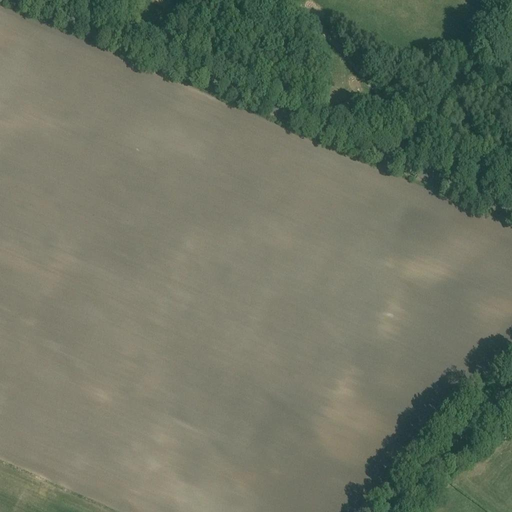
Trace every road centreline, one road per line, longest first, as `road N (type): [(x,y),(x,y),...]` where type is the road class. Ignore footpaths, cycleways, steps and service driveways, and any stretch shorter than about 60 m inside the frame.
road 1 (unclassified): [(511,210),(22,0)]
road 2 (track): [(259,0),(316,28),(374,91),(396,99),(453,82),(489,0)]
road 3 (unclassified): [(394,511),(511,391)]
